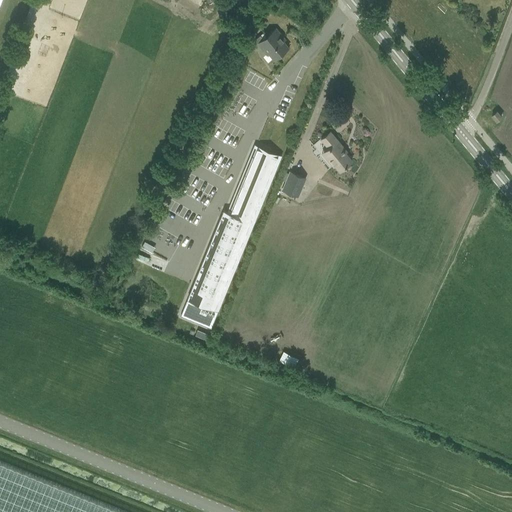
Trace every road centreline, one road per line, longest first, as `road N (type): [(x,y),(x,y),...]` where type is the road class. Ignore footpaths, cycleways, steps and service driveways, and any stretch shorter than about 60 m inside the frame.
road 1 (unclassified): [(219,511),(0,422)]
road 2 (tertiary): [(461,134),(350,0)]
